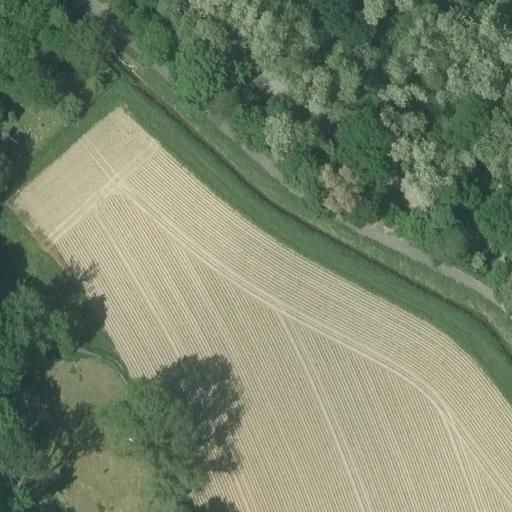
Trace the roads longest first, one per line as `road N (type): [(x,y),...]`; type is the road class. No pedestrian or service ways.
road 1 (residential): [(192,0),(296,104),(511,284)]
road 2 (track): [(296,104),(370,89),(487,182),(511,187)]
